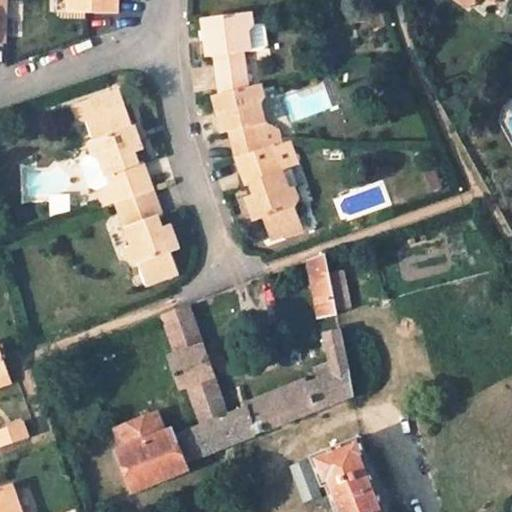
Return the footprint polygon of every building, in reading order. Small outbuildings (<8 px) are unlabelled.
[(67,0),(67,13),(115,14),(115,0),(67,0)] [(458,0),(470,8),(476,0),(458,0)] [(0,34),(7,35),(8,3),(0,3),(0,34)] [(202,20),(206,58),(215,57),(219,91),(248,89),(243,54),(251,52),(248,32),(253,26),(252,14),(237,16),(202,20)] [(213,97),(222,135),(230,133),(235,156),(264,149),(258,126),(265,124),(261,106),(265,99),(261,86),(248,89),(213,97)] [(141,166),(136,153),(144,151),(135,127),(133,128),(118,89),(71,106),(74,113),(84,120),(87,119),(95,140),(89,142),(94,155),(86,157),(83,164),(91,187),(98,191),(104,208),(118,203),(154,190),(145,164),(141,166)] [(280,130),(265,124),(258,126),(264,149),(273,146),(283,145),(280,130)] [(306,185),(291,142),(283,145),(273,146),(289,191),(294,189),(306,185)] [(263,220),(271,242),(303,230),(295,209),(298,200),(294,189),(289,191),(273,146),(264,149),(236,159),(246,187),(249,186),(253,196),(245,199),(253,224),(263,220)] [(141,264),(149,287),(180,275),(173,253),(180,250),(171,227),(164,229),(159,217),(163,214),(154,190),(118,203),(134,248),(128,250),(132,260),(141,264)] [(307,263),(318,318),(337,315),(325,257),(307,263)] [(186,464),(352,396),(340,332),(324,336),(332,375),(308,384),(307,380),(246,404),(248,408),(227,416),(188,306),(166,315),(180,354),(169,357),(180,391),(192,386),(205,425),(174,437),(172,431),(166,434),(158,414),(116,431),(122,451),(118,452),(133,493),(188,471),(186,464)] [(0,379),(0,386),(10,384),(8,377),(0,379)] [(22,424),(0,431),(0,448),(27,439),(26,435),(22,424)] [(363,456),(358,445),(317,461),(325,482),(328,481),(340,511),(381,511),(360,456),(363,456)] [(18,511),(9,486),(0,489),(0,511),(18,511)]
